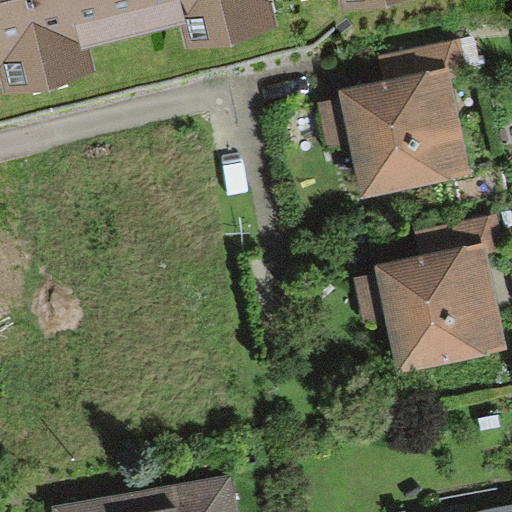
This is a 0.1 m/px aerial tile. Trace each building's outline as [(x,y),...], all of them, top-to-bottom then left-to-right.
[(0,0),(0,84),(3,97),(86,77),(79,49),(181,25),(187,52),(278,30),(270,0),(0,0)] [(341,0),(344,14),(401,0),(341,0)] [(339,108),(319,111),(326,150),(348,146),(358,199),(469,179),(450,70),(336,90),(339,108)] [(371,284),(350,288),(357,327),(379,323),(389,376),(500,356),(481,247),(368,267),(371,284)] [(240,511),(234,475),(54,505),(55,511),(240,511)] [(511,511),(511,501),(448,511),(511,511)]
